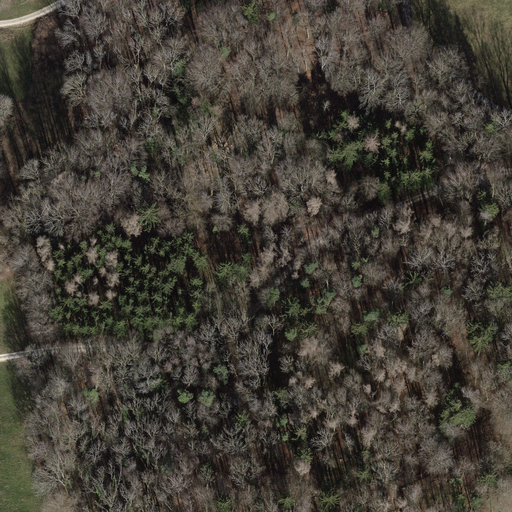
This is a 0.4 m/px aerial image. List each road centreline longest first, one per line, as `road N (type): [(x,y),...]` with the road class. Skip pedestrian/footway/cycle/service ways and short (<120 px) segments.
road 1 (track): [(0,358),(214,335),(241,323),(325,232),(511,170)]
road 2 (unclassified): [(407,0),(428,47),(511,108)]
